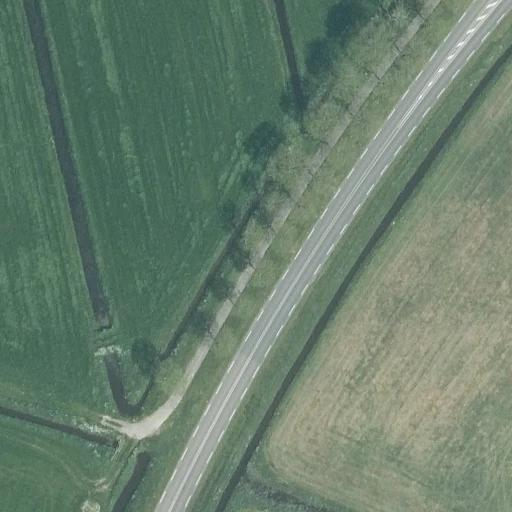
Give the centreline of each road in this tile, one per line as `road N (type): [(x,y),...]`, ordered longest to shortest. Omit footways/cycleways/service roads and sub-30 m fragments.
road 1 (primary): [(168,511),(271,318),(416,100)]
road 2 (primary): [(416,100),(431,94),(507,0)]
road 3 (primary): [(481,0),(418,83),(416,100)]
